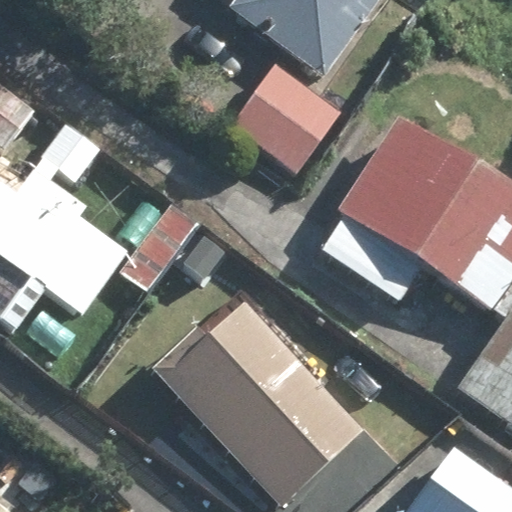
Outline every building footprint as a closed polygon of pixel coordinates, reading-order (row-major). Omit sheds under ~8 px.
[(238,0),(224,20),(319,90),(382,0),(238,0)] [(227,135),(293,181),(336,120),(271,74),(227,135)] [(0,158),(30,121),(0,97),(0,158)] [(511,210),(391,131),(331,222),(339,227),(315,261),(394,311),(416,280),(499,331),(451,396),(511,441),(511,210)] [(37,165),(72,190),(96,157),(61,132),(37,165)] [(0,198),(0,276),(25,295),(28,291),(78,326),(123,262),(74,228),(80,219),(44,193),(53,181),(36,169),(9,205),(0,198)] [(144,381),(267,511),(281,511),(358,443),(238,313),(200,349),(190,338),(144,381)] [(511,511),(511,503),(450,456),(407,511),(511,511)]
